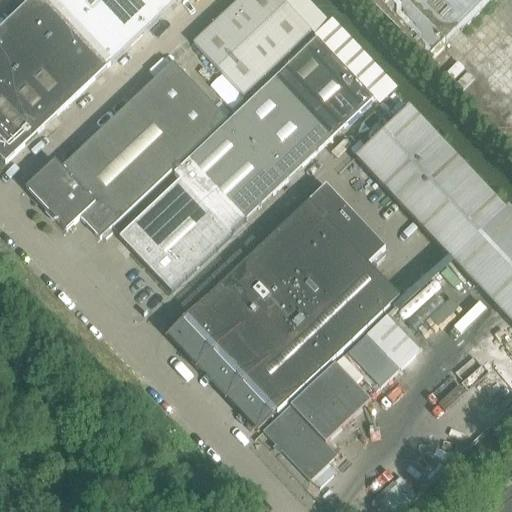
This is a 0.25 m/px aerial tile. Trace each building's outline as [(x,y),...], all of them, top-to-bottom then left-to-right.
[(0,89),(41,133),(57,119),(111,67),(47,0),(34,0),(0,32),(0,89)] [(47,0),(111,67),(177,5),(182,0),(47,0)] [(278,0),(243,0),(203,38),(194,47),(243,99),(311,35),(278,0)] [(361,0),(426,64),(490,0),(361,0)] [(331,143),(374,103),(317,42),(274,83),(331,143)] [(25,191),(67,234),(81,221),(100,242),(227,123),(173,66),(62,171),(55,164),(54,164),(25,191)] [(232,123),(289,184),(331,143),(274,83),(232,123)] [(0,160),(6,167),(26,148),(41,133),(0,89),(0,160)] [(356,162),(449,260),(452,264),(505,214),(409,112),(356,162)] [(289,184),(232,123),(203,150),(260,210),(289,184)] [(180,183),(231,238),(260,210),(203,150),(174,177),(180,183)] [(119,241),(145,269),(171,297),(233,239),(231,238),(180,183),(119,241)] [(257,435),(272,421),(399,301),(369,268),(385,252),(326,189),(223,287),(187,321),(167,340),(257,435)] [(452,264),(511,327),(511,214),(508,211),(505,214),(452,264)] [(365,339),(350,353),(378,383),(393,369),(365,339)] [(343,360),(335,367),(355,388),(362,381),(343,360)] [(335,367),(275,424),(263,435),(310,484),(311,484),(319,492),(328,484),(319,475),(338,458),(326,446),(370,404),(355,388),(335,367)] [(511,511),(511,488),(509,491),(497,501),(491,506),(484,511),(474,511),(473,510),(470,511),(511,511)]
